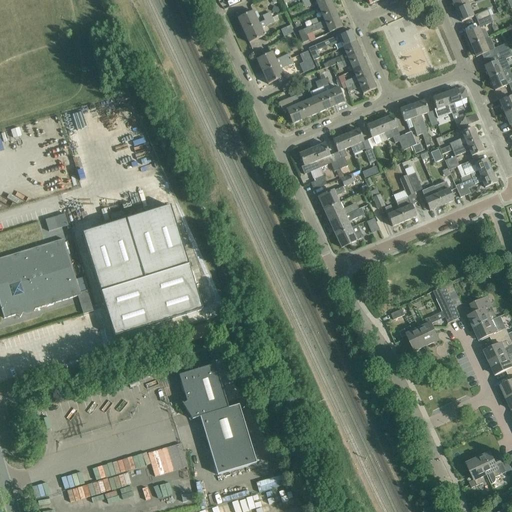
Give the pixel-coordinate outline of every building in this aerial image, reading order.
[(332,4),(330,0),(315,0),(320,9),(332,4)] [(474,2),(473,0),(452,0),(456,10),(468,5),(474,2)] [(337,16),(332,4),(320,9),(325,21),(337,16)] [(462,22),(471,18),(473,17),(468,5),(456,10),(462,22)] [(490,16),(488,10),(475,16),(478,22),(490,16)] [(259,24),(259,23),(253,11),(238,18),(243,31),(259,24)] [(265,21),(272,17),(270,12),(262,16),(265,21)] [(493,22),(497,20),(494,14),(490,16),(478,22),(480,28),(493,22)] [(264,36),(261,28),(279,20),(277,16),(272,18),(272,17),(265,21),(259,23),(259,24),(243,31),(249,43),(264,36)] [(342,28),(337,16),(325,21),(318,24),(312,26),(298,32),(303,43),(309,40),(307,35),(327,26),(330,33),(342,28)] [(290,34),(294,32),(291,27),(281,31),(284,37),(290,34)] [(478,28),(466,33),(468,38),(466,39),(469,46),(483,40),(488,37),(485,30),(478,29),(478,28)] [(356,42),(351,30),(338,36),(316,45),(316,47),(315,48),(310,50),(314,60),(319,58),(316,51),(341,41),(343,48),(356,42)] [(506,44),(495,48),(490,37),(488,37),(483,40),(469,46),(472,53),(474,52),(476,57),(488,52),(488,51),(493,49),(496,55),(502,53),(509,50),(506,44)] [(361,54),(356,42),(343,48),(346,54),(329,61),(329,62),(326,63),(328,67),(330,67),(330,66),(361,54)] [(505,59),(511,56),(509,50),(502,53),(504,58),(505,59)] [(289,53),(275,60),(272,52),(257,59),(262,72),(291,59),(289,53)] [(366,66),(366,65),(361,54),(330,66),(330,67),(330,66),(333,72),(351,64),(353,71),(366,66)] [(509,70),(505,59),(504,58),(497,62),(496,61),(485,66),(490,79),(502,74),(502,73),(509,70)] [(284,77),(280,70),(294,64),(291,59),(262,72),(268,84),(284,77)] [(305,72),(314,68),(315,67),(312,61),(302,65),(305,72)] [(371,77),(366,66),(353,71),(356,77),(345,82),(347,87),(371,77)] [(495,90),(507,85),(502,74),(490,79),(495,90)] [(361,87),(363,94),(376,89),(371,77),(347,87),(349,92),(361,87)] [(323,87),(328,85),(325,78),(320,80),(323,87)] [(293,92),(289,83),(281,87),(284,92),(287,91),(288,95),(289,94),(291,97),(289,98),(290,98),(279,103),(279,102),(278,102),(283,112),(287,110),(292,124),(306,119),(299,105),(296,98),(293,92)] [(345,102),(341,93),(339,88),(326,93),(332,108),(345,102)] [(450,92),(445,93),(455,120),(454,120),(458,129),(469,125),(465,116),(459,118),(454,104),(461,101),(461,100),(468,98),(465,89),(464,89),(463,88),(457,90),(457,89),(456,90),(455,88),(450,90),(450,92)] [(319,113),(332,108),(326,93),(313,99),(319,113)] [(449,122),(454,120),(455,120),(445,93),(433,98),(437,110),(444,107),(449,122)] [(511,98),(511,97),(500,101),(505,114),(511,110),(511,98)] [(306,119),(319,113),(313,99),(299,105),(306,119)] [(429,113),(428,110),(424,101),(412,105),(422,132),(421,132),(422,135),(428,152),(433,150),(422,115),(429,113)] [(422,135),(421,132),(422,132),(412,105),(400,109),(404,121),(411,119),(417,136),(422,135)] [(439,129),(434,113),(428,115),(431,126),(437,124),(439,129)] [(411,147),(405,134),(400,137),(396,128),(398,127),(393,115),(380,121),(388,140),(393,137),(395,143),(399,142),(403,151),(406,150),(409,157),(414,155),(411,147)] [(387,140),(388,140),(380,121),(367,126),(372,138),(373,138),(374,139),(368,141),(372,149),(376,161),(383,158),(377,144),(381,142),(378,136),(385,133),(387,140)] [(453,150),(478,140),(473,127),(461,132),(464,138),(449,144),(450,145),(450,144),(450,145),(444,148),(441,142),(440,137),(435,139),(440,149),(442,155),(453,150)] [(364,142),(363,139),(359,129),(346,135),(354,154),(366,149),(363,142),(364,142)] [(411,147),(417,145),(411,132),(405,134),(411,147)] [(354,154),(346,135),(333,140),(338,152),(339,152),(340,154),(335,156),(340,169),(348,166),(345,158),(347,157),(345,150),(351,148),(354,154)] [(472,156),(474,155),(483,151),(478,140),(453,150),(455,157),(469,151),(472,156)] [(340,169),(335,156),(330,159),(329,156),(330,156),(325,144),(312,149),(320,168),(331,164),(335,172),(340,169)] [(312,149),(299,154),(304,166),(301,167),(304,175),(320,168),(312,149)] [(369,163),(376,161),(372,149),(365,152),(369,163)] [(438,150),(431,153),(435,163),(442,160),(438,150)] [(459,166),(455,157),(445,161),(449,171),(449,170),(457,167),(459,166)] [(480,176),(492,171),(486,159),(475,164),(474,160),(459,166),(457,167),(458,171),(463,169),(466,176),(460,178),(462,183),(473,179),(480,176)] [(363,178),(377,172),(375,167),(361,172),(363,178)] [(480,176),(473,179),(475,184),(475,185),(482,181),(485,188),(497,183),(492,171),(480,176)] [(415,173),(407,176),(415,193),(422,189),(415,173)] [(344,186),(356,181),(352,174),(341,179),(344,186)] [(400,179),(407,197),(414,194),(407,176),(400,179)] [(314,190),(323,186),(327,184),(324,178),(311,183),(314,190)] [(456,186),(456,187),(460,198),(468,195),(465,188),(475,184),(473,179),(462,183),(456,186)] [(446,182),(434,187),(442,206),(454,201),(446,182)] [(434,187),(422,192),(430,211),(442,206),(434,187)] [(325,210),(339,203),(336,196),(343,193),(340,188),(333,191),(318,198),(322,204),(325,210)] [(385,206),(380,194),(372,198),(377,209),(385,206)] [(416,217),(413,207),(412,205),(411,205),(408,198),(397,203),(400,210),(404,222),(416,217)] [(359,209),(356,203),(342,209),(339,203),(325,210),(324,210),(324,211),(325,210),(328,216),(327,216),(330,223),(345,216),(352,212),(352,213),(359,209)] [(404,222),(400,210),(393,213),(390,206),(385,208),(388,215),(387,215),(392,227),(404,222)] [(171,207),(83,234),(115,338),(203,311),(171,207)] [(65,214),(45,220),(48,230),(68,224),(65,214)] [(336,235),(351,228),(345,216),(330,223),(333,229),(334,229),(336,234),(336,235)] [(372,233),(379,230),(374,219),(367,222),(372,233)] [(363,237),(361,233),(357,225),(351,228),(336,235),(337,235),(339,241),(338,241),(342,248),(356,241),(363,237)] [(34,313),(36,309),(81,295),(80,292),(76,279),(64,239),(0,258),(0,304),(4,318),(15,315),(19,318),(22,312),(26,315),(34,313)] [(85,277),(76,279),(80,292),(89,290),(85,277)] [(454,321),(460,318),(455,307),(461,304),(452,285),(440,291),(449,310),(454,321)] [(474,329),(491,321),(497,318),(488,298),(472,306),(475,314),(469,317),(474,329)] [(405,315),(402,309),(391,315),(394,320),(405,315)] [(449,323),(454,321),(449,310),(443,312),(449,323)] [(420,330),(427,346),(439,340),(431,324),(437,322),(434,316),(423,322),(426,327),(420,330)] [(494,328),(491,321),(474,329),(480,341),(494,334),(497,340),(509,334),(504,323),(494,328)] [(188,330),(191,341),(213,334),(210,323),(188,330)] [(427,346),(420,330),(413,333),(411,327),(400,332),(402,338),(408,335),(415,351),(427,346)] [(499,345),(485,352),(491,364),(511,353),(511,340),(509,334),(497,340),(499,345)] [(511,375),(511,353),(491,364),(496,375),(510,369),(511,372),(511,374),(510,375),(511,376),(511,375)] [(215,364),(179,375),(187,401),(183,404),(193,419),(200,417),(218,475),(257,463),(239,405),(229,408),(215,364)] [(511,381),(501,387),(507,399),(511,396),(511,381)] [(507,473),(506,472),(502,463),(500,464),(498,461),(495,463),(491,453),(479,459),(487,476),(492,485),(493,484),(494,484),(495,482),(496,481),(496,479),(496,478),(507,473)] [(481,479),(487,476),(479,459),(467,464),(475,480),(469,483),(472,488),(483,483),(481,479)] [(480,506),(489,502),(491,501),(488,495),(477,500),(480,506)]
